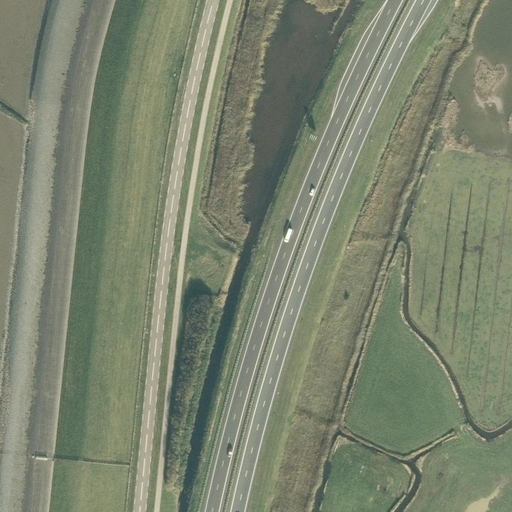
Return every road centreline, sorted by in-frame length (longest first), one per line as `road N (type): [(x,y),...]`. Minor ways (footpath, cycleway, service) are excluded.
road 1 (trunk): [(237,511),(306,265),(423,0)]
road 2 (trunk): [(395,0),(282,259),(211,511)]
road 3 (secondary): [(138,511),(166,244),(213,0)]
